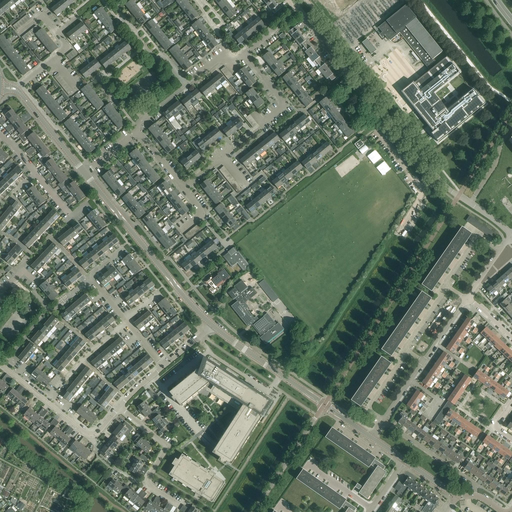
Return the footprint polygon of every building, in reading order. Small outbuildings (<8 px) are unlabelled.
[(15,4),(11,0),(6,0),(4,2),(9,8),(15,4)] [(129,10),(136,5),(132,0),(131,0),(125,5),(129,10)] [(229,4),(225,0),(223,0),(218,4),(222,9),(229,4)] [(336,0),(335,2),(342,11),(355,0),(336,0)] [(61,1),(56,5),(61,12),(66,8),(61,1)] [(191,6),(187,1),(180,6),(184,11),(191,6)] [(277,6),(273,1),(267,6),(274,14),(272,15),(285,5),(284,5),(281,8),(278,5),(277,6)] [(4,2),(0,4),(0,7),(4,12),(9,8),(4,2)] [(233,9),(229,4),(222,9),(226,14),(233,9)] [(56,5),(51,9),(56,16),(61,12),(56,5)] [(136,5),(129,10),(133,15),(140,10),(136,5)] [(405,6),(378,27),(388,40),(415,18),(416,18),(406,5),(405,5),(406,6),(405,6)] [(191,6),(184,11),(188,16),(195,11),(191,6)] [(105,13),(101,7),(94,13),(98,18),(105,13)] [(233,9),(226,14),(230,19),(237,14),(233,9)] [(144,15),(140,10),(133,15),(138,20),(144,15)] [(195,11),(188,16),(192,21),(199,16),(195,11)] [(109,18),(105,13),(98,18),(102,23),(109,18)] [(148,20),(144,15),(138,20),(142,26),(148,20)] [(259,28),(264,24),(258,17),(253,21),(259,28)] [(113,23),(109,18),(102,23),(107,28),(113,23)] [(154,18),(152,20),(145,25),(149,30),(156,25),(158,23),(154,18)] [(202,25),(198,20),(191,26),(195,30),(202,25)] [(253,21),(249,26),(254,32),(259,28),(253,21)] [(82,22),(77,26),(82,33),(87,29),(82,22)] [(117,28),(113,23),(107,28),(111,33),(117,28)] [(295,41),(301,35),(297,31),(298,30),(296,27),(299,24),(299,23),(287,33),(287,34),(288,32),(295,41)] [(160,30),(156,25),(149,30),(153,35),(160,30)] [(202,25),(195,30),(199,35),(206,30),(202,25)] [(82,33),(77,26),(71,30),(77,37),(82,33)] [(254,32),(249,26),(244,30),(249,36),(254,32)] [(40,30),(37,32),(35,34),(39,39),(46,34),(42,29),(40,30)] [(77,37),(71,30),(66,35),(72,41),(77,37)] [(164,35),(160,30),(153,35),(158,40),(164,35)] [(210,35),(206,30),(199,35),(203,40),(210,35)] [(244,30),(239,34),(244,40),(249,36),(244,30)] [(46,34),(39,39),(43,44),(50,38),(46,34)] [(244,40),(239,34),(234,38),(239,44),(244,40)] [(168,40),(164,35),(158,40),(162,46),(168,40)] [(214,40),(210,35),(203,40),(207,45),(214,40)] [(301,35),(295,41),(302,49),(309,43),(306,40),(305,41),(301,35)] [(54,43),(50,38),(43,44),(47,49),(54,43)] [(371,55),(376,50),(367,39),(362,43),(371,55)] [(10,45),(6,40),(0,44),(0,46),(3,50),(10,45)] [(172,45),(168,40),(162,46),(166,51),(172,45)] [(214,40),(207,45),(211,50),(218,45),(214,40)] [(125,41),(120,45),(126,52),(131,48),(125,41)] [(54,43),(47,49),(51,54),(58,48),(54,43)] [(309,43),(302,49),(308,57),(315,52),(311,47),(312,47),(309,43)] [(10,45),(3,50),(7,55),(14,50),(10,45)] [(126,52),(120,45),(115,50),(121,56),(126,52)] [(173,56),(180,51),(176,45),(169,51),(173,56)] [(18,55),(14,50),(7,55),(11,61),(18,55)] [(115,50),(110,54),(116,60),(121,56),(115,50)] [(180,51),(173,56),(177,61),(184,56),(180,51)] [(273,57),(269,51),(262,57),(266,62),(273,57)] [(315,52),(308,57),(315,66),(323,60),(320,57),(319,57),(315,52)] [(110,54),(105,58),(110,65),(116,60),(110,54)] [(18,55),(11,61),(15,66),(22,60),(18,55)] [(184,56),(177,61),(181,66),(188,61),(184,56)] [(273,57),(266,62),(270,67),(277,61),(273,57)] [(413,82),(401,92),(411,105),(433,132),(430,134),(437,142),(485,104),(473,89),(447,110),(442,104),(433,93),(459,72),(446,57),(437,64),(428,71),(423,76),(414,83),(413,82)] [(110,65),(105,58),(100,62),(105,69),(110,65)] [(96,70),(101,66),(96,59),(90,64),(96,70)] [(22,60),(15,66),(20,71),(26,66),(22,60)] [(315,66),(318,69),(315,72),(319,77),(322,74),(328,69),(324,64),(325,64),(323,60),(315,66)] [(192,66),(188,61),(181,66),(185,71),(192,66)] [(277,61),(270,67),(274,72),(281,66),(277,61)] [(96,70),(90,64),(85,68),(90,74),(96,70)] [(26,66),(20,71),(24,76),(30,71),(26,66)] [(285,71),(281,66),(274,72),(278,77),(285,71)] [(244,67),(237,73),(241,78),(248,72),(244,67)] [(90,74),(85,68),(80,72),(85,78),(90,74)] [(332,74),(328,69),(322,74),(329,83),(327,84),(340,74),(336,77),(333,73),(332,74)] [(248,72),(241,78),(245,83),(252,77),(248,72)] [(289,72),(282,78),(286,83),(293,77),(289,72)] [(74,92),(58,73),(54,77),(69,96),(74,92)] [(226,80),(220,74),(215,78),(221,84),(226,80)] [(256,82),(252,77),(245,83),(249,88),(256,82)] [(293,77),(286,83),(290,88),(297,82),(293,77)] [(215,78),(210,82),(215,89),(221,84),(215,78)] [(210,82),(205,86),(210,93),(215,89),(210,82)] [(297,82),(290,88),(294,92),(301,87),(297,82)] [(92,90),(87,84),(81,90),(85,95),(92,90)] [(40,96),(47,91),(42,86),(36,91),(40,96)] [(210,93),(205,86),(200,90),(205,97),(210,93)] [(301,87),(294,92),(298,97),(305,92),(301,87)] [(256,93),(252,88),(245,94),(250,99),(256,93)] [(202,96),(197,89),(192,94),(197,100),(202,96)] [(92,90),(85,95),(89,100),(96,95),(92,90)] [(51,96),(47,91),(40,96),(44,101),(51,96)] [(309,97),(305,92),(298,97),(302,102),(309,97)] [(260,98),(256,93),(250,99),(253,104),(260,98)] [(76,94),(70,99),(73,102),(79,96),(76,94)] [(197,100),(192,94),(186,98),(192,104),(197,100)] [(96,95),(89,100),(93,105),(100,100),(96,95)] [(51,96),(44,101),(48,107),(55,101),(51,96)] [(309,97),(302,102),(306,107),(313,102),(309,97)] [(326,97),(319,103),(323,108),(330,103),(326,97)] [(192,104),(186,98),(181,102),(187,108),(192,104)] [(260,98),(253,104),(257,109),(264,103),(260,98)] [(100,100),(93,105),(97,110),(104,105),(100,100)] [(59,106),(55,101),(48,107),(52,112),(59,106)] [(183,108),(178,101),(173,105),(178,112),(183,108)] [(113,109),(109,103),(103,109),(107,114),(113,109)] [(334,108),(330,103),(323,108),(325,110),(327,113),(334,108)] [(178,112),(173,105),(168,109),(173,116),(178,112)] [(63,111),(59,106),(52,112),(56,117),(63,111)] [(334,108),(327,113),(331,118),(338,113),(334,108)] [(9,120),(16,115),(12,110),(9,112),(6,109),(1,114),(4,118),(6,116),(9,120)] [(118,114),(113,109),(107,114),(111,119),(118,114)] [(168,109),(163,114),(168,120),(173,116),(168,109)] [(67,117),(63,111),(56,117),(61,122),(67,117)] [(338,113),(331,118),(335,123),(342,118),(338,113)] [(118,114),(111,119),(115,124),(122,119),(118,114)] [(16,115),(9,120),(12,124),(10,125),(9,124),(5,128),(7,130),(20,120),(16,115)] [(305,115),(300,119),(305,125),(310,121),(311,119),(309,116),(307,118),(305,115)] [(68,129),(75,123),(70,118),(64,123),(68,129)] [(342,118),(335,123),(340,128),(346,123),(342,118)] [(126,124),(122,119),(115,124),(119,129),(126,124)] [(238,129),(243,125),(237,119),(232,123),(238,129)] [(305,125),(300,119),(294,123),(300,130),(305,125)] [(24,125),(20,120),(7,130),(8,133),(13,129),(12,128),(14,126),(17,130),(24,125)] [(238,129),(232,123),(230,120),(225,124),(228,127),(233,133),(238,129)] [(79,128),(75,123),(68,129),(72,134),(79,128)] [(294,123),(289,127),(295,134),(300,130),(294,123)] [(346,123),(340,128),(344,133),(350,128),(346,123)] [(159,129),(155,124),(148,129),(152,134),(159,129)] [(24,125),(17,130),(20,134),(18,135),(21,139),(29,133),(27,130),(28,130),(24,125)] [(233,133),(228,127),(222,131),(228,137),(233,133)] [(295,134),(289,127),(284,131),(290,138),(295,134)] [(83,134),(79,128),(72,134),(76,139),(83,134)] [(354,133),(350,128),(344,133),(348,139),(354,133)] [(163,133),(159,129),(152,134),(156,139),(163,133)] [(217,139),(222,135),(217,129),(212,133),(217,139)] [(284,131),(279,135),(284,142),(290,138),(284,131)] [(31,135),(29,133),(21,139),(24,143),(28,139),(31,143),(38,138),(34,132),(31,135)] [(163,133),(156,139),(155,140),(157,143),(158,142),(160,144),(167,138),(163,133)] [(212,133),(207,137),(212,143),(217,139),(212,133)] [(274,133),(269,137),(275,143),(280,139),(274,133)] [(83,134),(76,139),(80,144),(87,139),(83,134)] [(207,137),(202,141),(207,147),(212,143),(207,137)] [(269,137),(264,141),(270,147),(275,143),(269,137)] [(38,138),(31,143),(34,147),(32,148),(32,147),(26,152),(28,154),(42,143),(38,138)] [(171,143),(167,138),(160,144),(164,149),(171,143)] [(91,144),(87,139),(80,144),(84,149),(91,144)] [(360,140),(354,144),(358,149),(364,145),(360,140)] [(207,147),(202,141),(197,145),(202,151),(207,147)] [(270,147),(264,141),(259,145),(265,151),(270,147)] [(327,153),(332,149),(327,142),(322,146),(327,153)] [(42,143),(28,154),(30,156),(35,152),(34,151),(36,149),(39,153),(46,147),(42,143)] [(175,148),(171,143),(164,149),(168,154),(175,148)] [(91,144),(84,149),(89,154),(95,149),(91,144)] [(259,145),(255,149),(260,155),(265,151),(259,145)] [(322,146),(317,150),(322,157),(327,153),(322,146)] [(364,146),(359,150),(363,154),(368,150),(364,146)] [(46,147),(39,153),(42,157),(38,160),(41,164),(49,157),(47,155),(50,153),(46,147)] [(134,159),(140,154),(136,149),(129,154),(134,159)] [(255,149),(250,152),(255,159),(260,155),(255,149)] [(317,150),(312,155),(317,161),(322,157),(317,150)] [(201,157),(196,151),(191,155),(196,161),(201,157)] [(9,156),(4,152),(0,157),(0,160),(4,163),(9,156)] [(255,159),(250,152),(245,156),(250,163),(255,159)] [(140,154),(134,159),(138,164),(144,159),(140,154)] [(196,161),(191,155),(186,159),(191,165),(196,161)] [(312,155),(307,159),(312,165),(317,161),(312,155)] [(250,163),(245,156),(240,160),(245,167),(250,163)] [(51,159),(49,157),(41,164),(44,167),(46,166),(49,169),(55,164),(51,159)] [(144,159),(138,164),(141,169),(148,164),(144,159)] [(191,165),(186,159),(181,163),(186,169),(191,165)] [(307,159),(301,163),(307,169),(312,165),(307,159)] [(297,161),(292,165),(298,172),(303,168),(297,161)] [(128,172),(130,170),(132,168),(128,163),(124,167),(128,172)] [(49,173),(44,177),(46,180),(59,169),(55,164),(49,169),(52,173),(50,175),(49,173)] [(148,164),(141,169),(145,174),(152,169),(148,164)] [(292,165),(287,169),(292,176),(298,172),(292,165)] [(18,166),(13,170),(19,177),(24,172),(18,166)] [(59,169),(46,180),(48,182),(50,184),(52,182),(51,180),(53,178),(52,177),(54,176),(57,179),(63,174),(59,169)] [(111,169),(109,171),(102,176),(106,182),(113,176),(115,175),(111,169)] [(156,173),(152,169),(145,174),(149,179),(156,173)] [(287,169),(282,174),(287,180),(292,176),(287,169)] [(13,170),(8,175),(15,181),(19,177),(13,170)] [(156,173),(149,179),(153,184),(160,178),(156,173)] [(63,174),(57,179),(60,183),(58,185),(60,188),(69,182),(67,180),(68,179),(63,174)] [(287,180),(282,174),(277,178),(282,184),(287,180)] [(15,181),(8,175),(4,179),(10,186),(15,181)] [(117,181),(113,176),(106,182),(110,187),(117,181)] [(277,178),(272,182),(277,188),(282,184),(277,178)] [(10,186),(4,179),(0,183),(0,184),(6,190),(10,186)] [(207,180),(200,185),(204,190),(211,185),(207,180)] [(121,186),(117,181),(110,187),(114,192),(121,186)] [(169,186),(165,181),(159,186),(163,192),(169,186)] [(69,182),(60,188),(63,192),(68,188),(71,192),(77,187),(73,182),(70,184),(69,182)] [(215,190),(211,185),(204,190),(208,195),(215,190)] [(33,186),(26,192),(31,197),(37,191),(33,186)] [(125,192),(121,186),(114,192),(119,197),(125,192)] [(169,186),(163,192),(167,196),(173,191),(169,186)] [(277,192),(271,186),(266,190),(271,197),(277,192)] [(77,187),(71,192),(74,196),(72,197),(71,196),(66,201),(67,203),(81,192),(77,187)] [(215,190),(208,195),(212,200),(219,194),(215,190)] [(271,197),(266,190),(261,194),(266,201),(271,197)] [(37,191),(31,197),(34,202),(41,196),(37,191)] [(173,191),(167,196),(171,201),(177,196),(173,191)] [(86,197),(81,192),(67,203),(69,205),(75,201),(74,200),(76,198),(79,202),(86,197)] [(126,203),(133,198),(129,193),(122,198),(126,203)] [(223,200),(219,194),(212,200),(216,205),(223,200)] [(261,194),(256,198),(261,205),(266,201),(261,194)] [(41,196),(34,202),(39,207),(45,201),(41,196)] [(181,201),(177,196),(171,201),(174,206),(181,201)] [(232,196),(227,199),(231,204),(233,202),(235,200),(233,197),(232,196)] [(137,203),(133,198),(126,203),(130,208),(137,203)] [(256,198),(251,202),(256,209),(261,205),(256,198)] [(11,205),(18,211),(22,206),(15,200),(11,205)] [(141,200),(137,203),(130,208),(134,213),(141,208),(145,205),(141,200)] [(181,201),(174,206),(178,211),(185,206),(181,201)] [(256,209),(251,202),(246,206),(251,213),(256,209)] [(225,208),(221,203),(215,209),(219,214),(228,206),(225,208)] [(11,205),(7,210),(14,216),(18,211),(11,205)] [(189,211),(185,206),(178,211),(182,216),(189,211)] [(228,206),(219,214),(223,219),(229,213),(232,211),(228,206)] [(145,213),(141,208),(134,213),(139,219),(145,213)] [(14,216),(7,210),(3,215),(10,221),(14,216)] [(55,221),(59,216),(53,210),(49,215),(55,221)] [(94,210),(87,216),(91,221),(98,215),(94,210)] [(233,218),(229,213),(223,219),(226,224),(233,218)] [(147,225),(153,219),(149,214),(142,219),(147,225)] [(3,215),(0,218),(0,221),(6,226),(10,221),(3,215)] [(49,215),(44,219),(51,225),(55,221),(49,215)] [(102,220),(98,215),(91,221),(95,226),(102,220)] [(469,216),(467,219),(466,221),(492,239),(495,234),(469,216)] [(237,223),(233,218),(226,224),(231,229),(232,227),(235,230),(239,227),(236,224),(237,223)] [(44,219),(40,224),(46,230),(51,225),(44,219)] [(157,224),(153,219),(147,225),(151,230),(157,224)] [(102,220),(95,226),(99,231),(106,225),(102,220)] [(83,230),(78,223),(73,227),(78,234),(83,230)] [(46,230),(40,224),(35,228),(42,235),(46,230)] [(157,224),(151,230),(155,235),(161,229),(157,224)] [(73,227),(68,231),(73,238),(78,234),(73,227)] [(461,227),(421,285),(431,292),(471,234),(461,227)] [(35,228),(31,233),(37,239),(42,235),(35,228)] [(161,229),(155,235),(159,240),(165,235),(161,229)] [(68,231),(63,235),(68,242),(73,238),(68,231)] [(37,239),(31,233),(27,238),(33,244),(37,239)] [(113,234),(108,238),(114,245),(119,241),(113,234)] [(63,235),(58,239),(63,246),(68,242),(63,235)] [(165,235),(159,240),(163,245),(170,240),(165,235)] [(27,238),(22,242),(29,248),(33,244),(27,238)] [(108,238),(103,243),(109,249),(114,245),(108,238)] [(174,245),(170,240),(163,245),(167,250),(174,245)] [(207,245),(212,251),(217,247),(212,240),(207,245)] [(59,249),(53,243),(48,248),(55,254),(59,249)] [(103,243),(98,247),(104,253),(109,249),(103,243)] [(17,245),(12,250),(19,255),(23,251),(17,245)] [(207,245),(202,249),(207,255),(212,251),(207,245)] [(104,253),(98,247),(94,250),(99,257),(104,253)] [(55,254),(48,248),(44,252),(51,258),(55,254)] [(234,248),(224,256),(228,261),(227,261),(232,268),(237,264),(243,271),(250,266),(238,251),(237,252),(234,248)] [(207,255),(202,249),(197,253),(202,259),(207,255)] [(19,255),(12,250),(8,254),(15,260),(19,255)] [(94,250),(89,254),(94,261),(99,257),(94,250)] [(51,258),(44,252),(40,257),(46,263),(51,258)] [(197,253),(191,257),(197,263),(202,259),(197,253)] [(15,260),(8,254),(4,259),(11,265),(15,260)] [(89,254),(84,258),(89,265),(94,261),(89,254)] [(129,254),(122,260),(126,265),(133,259),(129,254)] [(46,263),(40,257),(35,262),(42,268),(46,263)] [(197,263),(191,257),(186,261),(192,267),(197,263)] [(84,258),(79,262),(84,269),(89,265),(84,258)] [(133,259),(126,265),(131,270),(137,264),(133,259)] [(192,267),(186,261),(181,265),(186,272),(192,267)] [(42,268),(35,262),(31,266),(37,272),(42,268)] [(141,269),(137,264),(131,270),(135,275),(141,269)] [(119,274),(113,267),(108,271),(114,278),(119,274)] [(77,268),(72,273),(78,279),(83,275),(77,268)] [(209,290),(212,294),(217,291),(215,289),(230,277),(223,268),(212,277),(211,276),(204,282),(206,285),(208,284),(211,288),(209,290)] [(114,278),(108,271),(103,275),(109,282),(114,278)] [(72,273),(67,277),(73,283),(78,279),(72,273)] [(505,273),(500,278),(505,283),(507,286),(509,284),(507,282),(510,279),(505,273)] [(109,282),(103,275),(98,279),(104,286),(109,282)] [(73,283),(67,277),(62,281),(67,287),(73,283)] [(505,283),(500,278),(496,282),(501,287),(503,290),(505,288),(502,286),(505,283)] [(149,279),(144,283),(149,290),(154,285),(149,279)] [(279,298),(264,279),(258,284),(273,302),(279,298)] [(235,287),(228,293),(233,300),(235,299),(237,301),(231,306),(231,307),(232,307),(246,324),(246,325),(248,327),(252,323),(262,336),(260,338),(260,337),(260,338),(265,344),(284,329),(279,323),(276,325),(267,313),(259,320),(256,316),(254,318),(246,309),(248,307),(245,302),(249,299),(250,299),(257,293),(252,288),(249,290),(241,280),(234,285),(235,287)] [(46,281),(45,281),(39,287),(44,292),(50,286),(46,281)] [(501,287),(496,282),(491,286),(496,291),(498,294),(503,290),(501,287)] [(144,283),(139,287),(144,293),(149,290),(144,283)] [(54,291),(50,286),(44,292),(48,296),(54,291)] [(496,291),(491,286),(487,290),(494,298),(496,296),(493,294),(496,291)] [(139,287),(134,291),(139,297),(144,293),(139,287)] [(59,296),(54,291),(48,296),(52,301),(59,296)] [(134,291),(129,294),(135,301),(139,297),(134,291)] [(431,298),(421,292),(381,350),(391,356),(431,298)] [(91,301),(85,294),(80,298),(86,305),(91,301)] [(135,301),(129,294),(124,299),(129,305),(135,301)] [(507,297),(500,304),(504,309),(509,304),(511,302),(507,297)] [(86,305),(80,298),(75,303),(81,309),(86,305)] [(169,303),(165,298),(158,304),(162,309),(169,303)] [(81,309),(75,303),(71,307),(76,313),(81,309)] [(173,308),(169,303),(162,309),(166,314),(173,308)] [(76,313),(71,307),(66,311),(71,317),(76,313)] [(177,313),(173,308),(166,314),(170,319),(177,313)] [(66,311),(61,315),(66,322),(71,317),(66,311)] [(149,311),(144,315),(149,322),(154,318),(149,311)] [(110,314),(105,318),(110,325),(115,321),(110,314)] [(149,322),(144,315),(139,319),(144,326),(149,322)] [(52,316),(48,321),(55,326),(59,322),(52,316)] [(464,322),(470,327),(474,322),(467,317),(464,322)] [(110,325),(105,318),(100,322),(105,329),(110,325)] [(144,326),(139,319),(134,323),(139,330),(144,326)] [(48,321),(44,325),(50,331),(55,326),(48,321)] [(100,322),(95,326),(101,333),(105,329),(100,322)] [(470,327),(464,322),(460,328),(467,332),(470,327)] [(190,329),(184,323),(179,327),(185,333),(190,329)] [(44,325),(39,330),(46,336),(50,331),(44,325)] [(95,326),(90,330),(96,337),(101,333),(95,326)] [(185,333),(179,327),(174,331),(180,338),(185,333)] [(485,337),(490,331),(486,327),(480,333),(485,337)] [(467,332),(460,328),(457,333),(463,338),(467,332)] [(172,332),(169,335),(175,342),(180,338),(174,331),(173,329),(171,331),(172,332)] [(39,330),(35,335),(42,341),(46,336),(39,330)] [(96,337),(90,330),(85,335),(91,341),(96,337)] [(490,331),(485,337),(489,342),(495,336),(490,331)] [(463,338),(457,333),(453,338),(460,343),(463,338)] [(42,341),(35,335),(31,340),(38,346),(42,341)] [(169,335),(164,339),(170,346),(175,342),(169,335)] [(495,336),(489,342),(494,346),(499,340),(495,336)] [(86,343),(79,337),(75,342),(82,348),(86,343)] [(126,344),(120,338),(115,342),(121,349),(126,344)] [(453,338),(449,343),(456,348),(460,343),(453,338)] [(164,339),(159,343),(165,350),(170,346),(164,339)] [(499,340),(494,346),(498,350),(504,344),(499,340)] [(82,348),(75,342),(71,347),(78,353),(82,348)] [(121,349),(115,342),(110,346),(116,353),(121,349)] [(31,343),(27,347),(33,353),(37,348),(31,343)] [(456,348),(449,343),(446,348),(453,353),(456,348)] [(508,348),(504,344),(498,350),(503,354),(508,348)] [(116,353),(110,346),(106,350),(111,357),(116,353)] [(33,353),(27,347),(22,352),(29,358),(33,353)] [(78,353),(71,347),(67,352),(74,358),(78,353)] [(511,353),(511,351),(508,348),(503,354),(507,358),(511,353)] [(106,350),(101,354),(107,361),(111,357),(106,350)] [(29,358),(22,352),(18,358),(25,363),(29,358)] [(74,358),(67,352),(63,357),(69,362),(74,358)] [(444,352),(440,357),(447,362),(450,356),(444,352)] [(107,361),(101,354),(96,358),(102,365),(107,361)] [(148,355),(143,359),(148,366),(153,362),(148,355)] [(63,357),(59,362),(65,367),(69,362),(63,357)] [(381,357),(351,400),(360,407),(391,363),(381,357)] [(440,357),(436,362),(443,367),(447,362),(440,357)] [(96,358),(91,362),(97,369),(102,365),(96,358)] [(183,381),(182,382),(169,392),(173,396),(171,397),(174,401),(176,400),(180,406),(209,382),(215,386),(211,392),(230,404),(231,402),(240,408),(212,452),(220,457),(218,460),(225,465),(227,462),(231,465),(273,399),(254,387),(251,392),(248,390),(250,387),(250,386),(249,387),(246,385),(247,384),(246,384),(244,387),(242,386),(243,383),(205,358),(202,366),(203,367),(202,368),(200,367),(192,374),(189,376),(183,381)] [(143,359),(138,363),(144,370),(148,366),(143,359)] [(65,367),(59,362),(54,366),(61,372),(65,367)] [(443,367),(436,362),(433,367),(439,372),(443,367)] [(138,363),(133,367),(139,374),(144,370),(138,363)] [(86,367),(82,372),(89,377),(93,372),(86,367)] [(139,374),(133,367),(128,371),(134,378),(139,374)] [(433,367),(429,372),(436,377),(439,372),(433,367)] [(36,379),(42,372),(37,368),(31,375),(36,379)] [(483,374),(478,370),(473,377),(478,380),(483,374)] [(128,371),(123,375),(129,382),(134,378),(128,371)] [(47,376),(42,372),(36,379),(41,383),(47,376)] [(82,372),(78,377),(85,382),(89,377),(82,372)] [(429,372),(426,378),(432,382),(436,377),(429,372)] [(1,380),(0,379),(0,386),(9,376),(6,374),(1,380)] [(488,377),(483,374),(478,380),(483,384),(488,377)] [(129,382),(123,375),(118,380),(124,386),(129,382)] [(465,375),(461,380),(468,384),(471,379),(465,375)] [(9,376),(0,386),(0,391),(3,394),(9,387),(6,384),(11,378),(9,376)] [(47,376),(41,383),(46,387),(52,380),(47,376)] [(85,382),(78,377),(74,381),(81,387),(85,382)] [(493,381),(488,377),(483,384),(489,388),(493,381)] [(432,382),(426,378),(422,383),(425,385),(423,387),(426,389),(428,387),(429,387),(432,382)] [(118,380),(114,384),(119,390),(124,386),(118,380)] [(468,384),(461,380),(458,385),(464,389),(468,384)] [(81,387),(74,381),(70,386),(77,392),(81,387)] [(498,385),(493,381),(489,388),(494,391),(498,385)] [(13,389),(12,390),(10,388),(4,395),(6,397),(7,396),(12,400),(22,387),(20,385),(16,391),(13,389)] [(464,389),(458,385),(454,390),(461,395),(464,389)] [(504,388),(498,385),(494,391),(499,395),(504,388)] [(70,386),(66,391),(73,397),(77,392),(70,386)] [(25,389),(22,387),(12,400),(17,404),(23,397),(24,396),(23,397),(20,395),(25,389)] [(117,393),(110,387),(106,392),(113,398),(117,393)] [(504,388),(499,395),(504,398),(509,392),(504,388)] [(158,399),(154,394),(150,390),(147,392),(148,393),(146,394),(149,397),(151,396),(152,397),(155,401),(158,399)] [(413,395),(420,400),(424,395),(417,390),(413,395)] [(454,390),(451,395),(457,400),(461,395),(454,390)] [(73,397),(66,391),(62,396),(69,402),(73,397)] [(106,392),(102,397),(109,403),(113,398),(106,392)] [(413,395),(410,401),(416,405),(420,400),(413,395)] [(457,400),(451,395),(447,400),(448,401),(453,404),(454,405),(457,400)] [(26,397),(24,396),(23,397),(17,404),(23,408),(24,407),(26,409),(32,401),(30,399),(28,401),(25,399),(26,397)] [(109,403),(102,397),(98,402),(105,408),(109,403)] [(32,401),(26,409),(27,411),(24,415),(29,419),(35,412),(30,409),(35,403),(32,401)] [(140,413),(148,407),(143,401),(139,405),(137,407),(139,410),(138,411),(140,413)] [(416,405),(410,401),(406,406),(411,409),(413,410),(416,405)] [(81,416),(87,409),(82,405),(76,412),(81,416)] [(148,407),(140,413),(142,416),(143,415),(146,417),(149,415),(151,417),(159,410),(157,408),(152,412),(148,407)] [(35,412),(29,419),(34,424),(45,410),(43,408),(37,415),(35,412)] [(87,409),(81,416),(86,420),(92,413),(87,409)] [(445,416),(443,418),(448,422),(450,420),(455,413),(450,409),(448,411),(446,414),(445,416)] [(45,410),(34,424),(39,428),(45,421),(42,418),(48,412),(45,410)] [(159,410),(151,417),(153,419),(152,420),(154,423),(153,423),(155,426),(163,420),(159,415),(161,413),(159,410)] [(97,417),(92,413),(86,420),(91,424),(97,417)] [(403,426),(407,420),(402,416),(404,414),(401,413),(397,418),(400,419),(398,422),(403,426)] [(460,416),(455,413),(450,420),(455,423),(460,416)] [(460,416),(455,423),(460,427),(465,420),(460,416)] [(165,418),(163,420),(155,426),(157,428),(158,427),(161,430),(158,432),(160,435),(165,431),(163,428),(169,423),(165,418)] [(45,421),(39,428),(44,432),(48,427),(50,429),(57,421),(54,419),(49,425),(45,421)] [(412,423),(407,420),(403,426),(408,429),(412,423)] [(465,420),(460,427),(466,430),(470,424),(465,420)] [(59,423),(57,421),(50,429),(52,431),(50,433),(55,438),(61,431),(56,427),(59,423)] [(121,423),(116,429),(124,435),(128,429),(130,431),(132,429),(125,422),(123,425),(121,423)] [(412,423),(408,429),(413,432),(417,427),(412,423)] [(470,424),(466,430),(471,434),(476,427),(470,424)] [(63,433),(61,431),(55,438),(60,442),(71,428),(69,426),(63,433)] [(375,458),(332,427),(325,437),(368,468),(370,465),(376,468),(362,488),(361,486),(357,484),(355,487),(359,489),(360,487),(362,489),(359,493),(367,499),(386,472),(383,470),(385,467),(374,459),(375,458)] [(417,427),(413,432),(418,436),(422,430),(417,427)] [(476,427),(471,434),(476,438),(481,431),(476,427)] [(74,430),(71,428),(60,442),(65,446),(71,439),(68,437),(74,430)] [(124,435),(116,429),(112,434),(114,435),(112,438),(120,444),(122,441),(120,440),(124,435)] [(427,434),(422,430),(418,436),(423,439),(427,434)] [(427,434),(423,439),(428,443),(432,437),(427,434)] [(487,435),(482,442),(487,445),(492,439),(487,435)] [(86,439),(83,437),(79,443),(76,440),(70,447),(76,451),(86,439)] [(141,449),(147,441),(145,439),(144,440),(141,438),(141,439),(138,437),(134,442),(136,444),(141,449)] [(437,440),(432,437),(428,443),(433,446),(437,440)] [(110,440),(105,445),(113,451),(117,446),(118,447),(120,444),(112,438),(110,440)] [(86,439),(76,451),(81,455),(86,449),(83,447),(88,441),(86,439)] [(437,440),(433,446),(438,450),(443,441),(444,441),(441,439),(439,442),(437,440)] [(492,439),(487,445),(493,449),(497,442),(492,439)] [(150,443),(147,441),(141,449),(146,453),(151,447),(149,444),(150,443)] [(443,441),(438,450),(443,453),(447,447),(448,445),(443,441)] [(502,446),(497,442),(493,449),(498,453),(502,446)] [(113,451),(105,445),(101,450),(102,450),(100,453),(107,459),(110,457),(109,456),(113,451)] [(447,447),(443,453),(448,457),(452,451),(454,448),(451,446),(449,449),(447,447)] [(502,446),(498,453),(503,456),(508,450),(502,446)] [(86,449),(81,455),(86,460),(88,457),(91,458),(95,453),(92,451),(91,452),(91,453),(88,450),(89,449),(87,447),(86,449)] [(511,452),(508,450),(503,456),(508,460),(511,454),(511,452)] [(457,454),(452,451),(448,457),(453,460),(458,452),(457,454)] [(464,455),(458,452),(453,460),(458,464),(460,461),(462,463),(465,458),(463,457),(464,455)] [(186,459),(187,457),(182,454),(178,460),(175,458),(172,464),(174,466),(169,475),(173,478),(174,476),(179,479),(178,480),(182,484),(183,482),(188,485),(187,486),(191,489),(192,488),(197,491),(196,492),(212,502),(211,501),(215,496),(213,495),(216,491),(218,492),(218,491),(216,490),(219,486),(221,487),(224,482),(225,482),(209,471),(208,473),(204,470),(205,469),(200,466),(199,467),(195,464),(196,463),(191,460),(190,461),(186,459)] [(136,459),(133,464),(146,473),(148,470),(141,466),(143,463),(136,459)] [(469,461),(467,460),(464,464),(466,466),(464,468),(469,472),(473,466),(475,463),(470,460),(469,461)] [(146,473),(133,464),(129,471),(133,474),(134,473),(136,474),(138,471),(144,475),(146,473)] [(478,469),(473,466),(469,472),(474,475),(480,467),(478,469)] [(485,470),(480,467),(474,475),(479,478),(483,473),(485,470)] [(303,469),(296,479),(339,509),(341,506),(347,510),(345,511),(354,511),(356,508),(345,501),(346,500),(303,469)] [(511,474),(504,469),(503,470),(504,471),(504,472),(508,475),(509,475),(511,477),(509,480),(510,481),(511,482),(511,474)] [(483,473),(479,478),(484,482),(488,476),(483,473)] [(113,489),(119,482),(116,480),(116,481),(113,479),(115,476),(113,474),(109,479),(110,481),(107,485),(113,489)] [(489,475),(488,476),(484,482),(489,485),(493,480),(494,478),(489,475)] [(409,488),(413,481),(408,477),(403,484),(409,488)] [(503,487),(499,492),(504,496),(508,490),(511,492),(511,489),(511,486),(510,486),(508,484),(510,481),(509,480),(508,479),(506,483),(508,485),(506,488),(503,487)] [(493,480),(489,485),(494,489),(498,483),(493,480)] [(418,485),(413,481),(409,488),(413,491),(418,485)] [(121,484),(119,482),(113,489),(118,494),(121,490),(124,492),(128,487),(125,485),(123,487),(120,485),(121,484)] [(501,485),(498,483),(494,489),(499,492),(503,487),(504,485),(502,483),(501,485)] [(418,485),(413,491),(419,495),(423,488),(418,485)] [(131,489),(128,487),(124,492),(126,493),(124,496),(129,500),(136,492),(131,489)] [(423,488),(419,495),(423,498),(428,491),(423,488)] [(138,494),(136,492),(129,500),(134,504),(144,492),(142,490),(138,494)] [(428,491),(423,498),(428,502),(433,495),(428,491)] [(147,494),(144,492),(134,504),(139,508),(144,502),(142,500),(147,494)] [(398,505),(400,502),(402,504),(404,502),(395,495),(392,501),(398,505)] [(428,502),(424,507),(421,511),(422,511),(432,511),(438,503),(436,502),(437,501),(438,499),(433,495),(428,502)] [(159,498),(156,496),(152,503),(149,501),(145,508),(151,511),(159,498)] [(159,498),(151,511),(150,511),(158,511),(161,508),(158,506),(162,499),(159,498)] [(21,511),(26,504),(21,500),(15,506),(21,511)] [(392,501),(388,505),(394,510),(394,509),(396,507),(399,508),(400,507),(398,505),(392,501)] [(164,510),(161,508),(158,511),(165,511),(170,505),(168,503),(164,510)]
